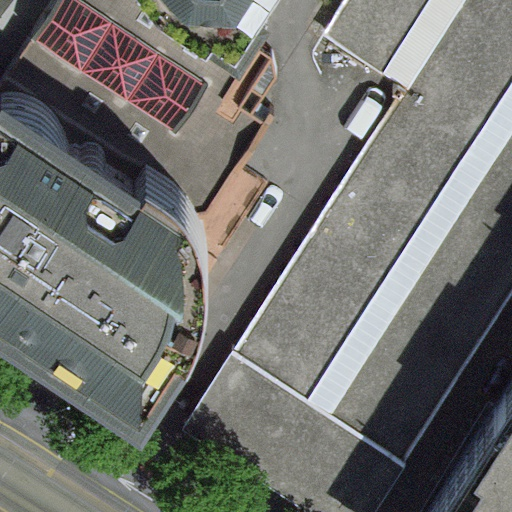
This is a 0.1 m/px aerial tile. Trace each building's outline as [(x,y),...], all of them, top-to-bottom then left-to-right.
[(52,0),(0,81),(0,85),(1,87),(29,87),(51,100),(62,115),(71,137),(78,136),(82,139),(92,135),(102,138),(107,148),(106,155),(137,174),(149,156),(185,184),(201,210),(212,208),(272,117),(255,106),(279,66),(273,48),(250,34),(241,49),(166,0),(52,0)] [(166,0),(241,49),(250,34),(267,7),(257,1),(257,0),(166,0)] [(242,352),(199,420),(341,511),(357,511),(397,452),(403,455),(511,285),(511,0),(348,0),(330,29),(409,82),(236,347),(242,352)] [(0,297),(18,299),(32,303),(51,315),(66,333),(150,388),(172,358),(193,321),(206,279),(206,242),(201,210),(185,184),(149,156),(137,174),(106,155),(107,148),(102,138),(92,135),(82,139),(78,136),(71,137),(62,115),(51,100),(29,87),(1,87),(0,85),(0,297)] [(511,386),(502,403),(511,409),(511,386)] [(511,511),(511,409),(502,403),(429,511),(511,511)]
